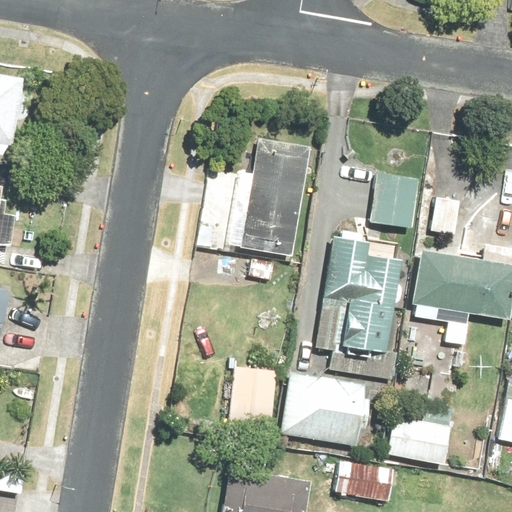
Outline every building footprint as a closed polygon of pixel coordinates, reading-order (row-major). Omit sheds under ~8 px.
[(0,149),(2,145),(6,145),(17,77),(0,74),(0,149)] [(287,255),(304,146),(241,137),(224,245),(287,255)] [(407,228),(413,177),(372,172),(366,222),(407,228)] [(455,199),(431,196),(426,231),(450,234),(455,199)] [(0,244),(6,245),(11,215),(0,213),(0,208),(1,199),(0,198),(0,244)] [(392,276),(395,259),(362,253),(364,241),(356,240),(358,233),(337,230),(336,237),(329,235),(318,304),(338,308),(332,340),(341,342),(339,353),(363,356),(364,350),(380,352),(388,303),(395,299),(397,285),(392,276)] [(475,259),(416,249),(406,303),(411,304),(409,316),(443,322),(440,341),(458,344),(464,313),(502,320),(511,265),(508,264),(511,248),(477,243),(475,259)] [(511,348),(495,439),(511,442),(511,348)] [(273,370),(230,366),(225,415),(268,420),(273,370)] [(286,370),(276,433),(350,446),(353,429),(360,430),(365,399),(358,398),(361,383),(286,370)] [(382,454),(439,464),(449,409),(421,404),(418,421),(389,415),(387,426),(382,426),(379,444),(384,445),(382,454)] [(329,493),(383,501),(388,467),(356,462),(333,470),(329,493)] [(300,511),(305,480),(223,467),(216,511),(300,511)]
